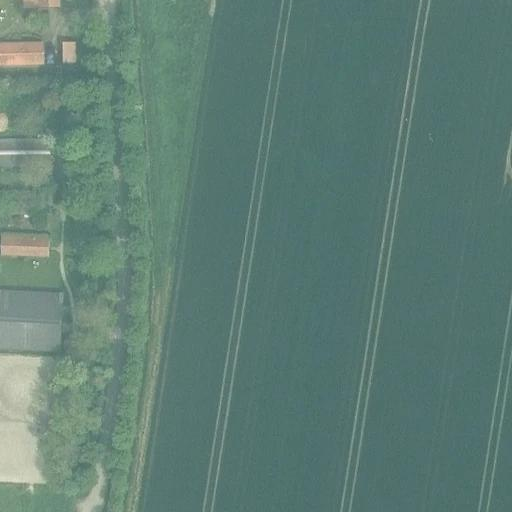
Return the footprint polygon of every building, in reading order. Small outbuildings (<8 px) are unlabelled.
[(23,0),(24,10),(60,9),(60,0),(23,0)] [(0,65),(42,65),(42,45),(0,45),(0,65)] [(50,142),(0,142),(0,168),(50,169),(50,142)] [(50,256),(50,238),(2,236),(1,253),(50,256)] [(0,346),(57,350),(60,295),(0,291),(0,346)]
